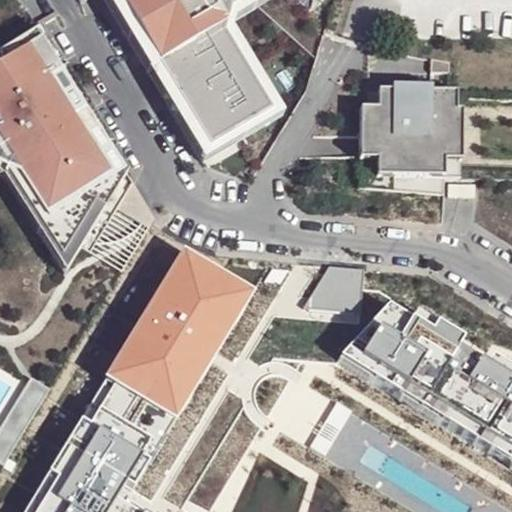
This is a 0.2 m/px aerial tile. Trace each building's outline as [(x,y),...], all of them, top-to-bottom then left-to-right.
[(254,0),(235,0),(226,6),(222,27),(269,107),(206,145),(120,0),(106,0),(201,156),(281,108),(230,22),(231,14),(254,0)] [(120,0),(206,145),(269,107),(222,27),(226,6),(235,0),(120,0)] [(36,18),(0,41),(0,54),(42,27),(36,18)] [(0,158),(12,163),(24,180),(20,190),(28,191),(42,209),(35,222),(81,237),(123,162),(42,27),(0,54),(0,158)] [(447,55),(429,52),(428,67),(447,67),(447,55)] [(470,97),(511,97),(511,63),(470,63),(470,97)] [(457,86),(378,84),(378,103),(360,102),(358,182),(442,190),(443,171),(459,172),(462,105),(456,104),(457,86)] [(0,167),(35,222),(42,209),(28,191),(20,190),(24,180),(12,163),(0,158),(0,167)] [(152,213),(123,162),(81,237),(120,264),(152,213)] [(475,178),(449,177),(448,189),(474,190),(475,178)] [(63,266),(81,237),(35,222),(63,266)] [(31,372),(17,395),(34,405),(48,382),(31,372)] [(0,422),(0,458),(2,459),(34,405),(17,395),(0,422)] [(440,422),(412,466),(447,487),(475,443),(440,422)] [(430,511),(447,487),(412,466),(404,477),(383,511),(382,511),(430,511)] [(383,511),(404,477),(392,469),(370,503),(373,505),(383,511)]
